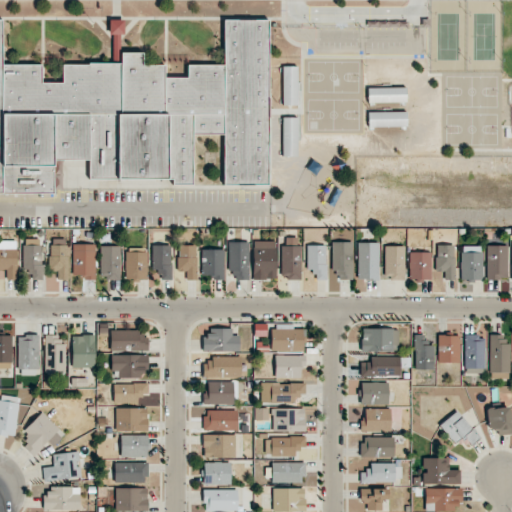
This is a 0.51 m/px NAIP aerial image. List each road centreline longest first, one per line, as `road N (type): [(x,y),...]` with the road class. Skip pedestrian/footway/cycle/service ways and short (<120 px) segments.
road 1 (residential): [(511,305),(0,308)]
road 2 (residential): [(332,511),(332,307)]
road 3 (residential): [(175,511),(175,308)]
